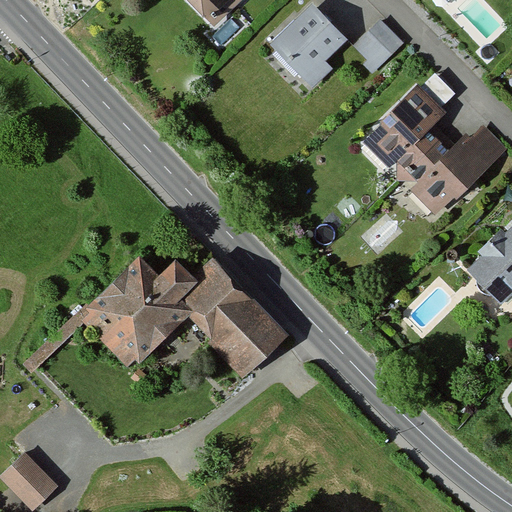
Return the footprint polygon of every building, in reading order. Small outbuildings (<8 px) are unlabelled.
[(184,0),(213,31),(245,0),(184,0)] [(311,3),(271,42),(311,91),(332,68),(326,62),(349,40),(311,3)] [(383,18),(355,48),(369,60),(363,66),(374,76),(408,40),(383,18)] [(443,114),(416,87),(365,142),(439,223),(510,153),(484,126),(456,150),(433,128),(443,114)] [(511,303),(511,226),(467,271),(506,310),(511,303)] [(137,250),(69,316),(130,379),(188,324),(245,383),(287,342),(214,267),(195,285),(174,262),(160,275),(137,250)] [(56,486),(22,453),(0,475),(0,481),(32,511),(56,486)]
